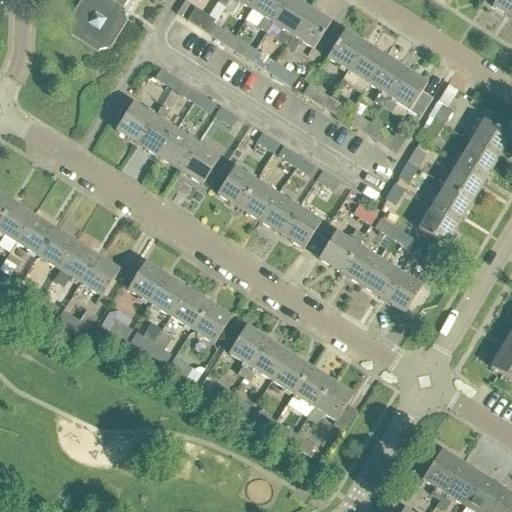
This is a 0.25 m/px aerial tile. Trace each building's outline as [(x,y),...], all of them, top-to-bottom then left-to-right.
[(83,0),(67,26),(69,37),(98,55),(109,53),(128,24),(125,13),(123,12),(131,0),(83,0)] [(232,1),(232,0),(220,0),(217,6),(225,11),(232,1)] [(252,13),(260,0),(232,0),(232,1),(252,13)] [(272,26),(288,0),(260,0),(252,13),(272,26)] [(293,39),(310,13),(289,0),(288,0),(272,26),(281,32),(275,42),(286,49),(293,39)] [(511,22),(511,0),(497,0),(492,10),(511,22)] [(188,24),(208,37),(214,27),(218,21),(198,9),(188,24)] [(293,39),(286,49),(294,55),(301,45),(314,53),(331,26),(310,13),(293,39)] [(228,49),(234,39),(214,27),(208,37),(228,49)] [(342,85),(366,48),(345,35),(328,62),(348,75),(342,85)] [(249,62),(255,53),(234,39),(228,49),(249,62)] [(369,88),(386,61),(366,48),(342,85),(362,98),(369,88)] [(270,76),(276,66),(255,53),(249,62),(270,76)] [(384,111),(407,74),(386,61),(369,88),(381,95),(375,105),(384,111)] [(276,66),(270,76),(290,89),(297,79),(276,66)] [(172,93),(178,84),(161,73),(155,82),(172,93)] [(407,74),(384,111),(392,116),(398,106),(409,114),(407,117),(419,125),(433,102),(422,96),(427,87),(407,74)] [(193,107),(199,97),(178,84),(172,93),(193,107)] [(323,110),(329,101),(309,88),(303,98),(323,110)] [(345,125),(352,115),(362,100),(355,95),(345,111),(329,101),(323,110),(345,125)] [(199,97),(193,107),(211,118),(217,108),(199,97)] [(427,119),(430,121),(442,128),(452,114),(437,104),(427,119)] [(137,147),(155,121),(133,107),(116,134),(137,147)] [(159,161),(176,134),(162,126),(169,115),(161,110),(155,121),(137,147),(159,161)] [(232,132),(239,122),(220,111),(214,120),(232,132)] [(365,137),(371,127),(352,115),(345,125),(365,137)] [(432,144),(442,128),(430,121),(420,136),(432,144)] [(470,145),(499,163),(511,141),(483,123),(470,145)] [(371,127),(365,137),(387,152),(394,142),(371,127)] [(180,174),(197,147),(199,143),(191,138),(188,142),(176,134),(159,161),(180,174)] [(274,158),(280,148),(262,137),(256,146),(274,158)] [(486,184),(499,163),(470,145),(457,167),(486,184)] [(197,147),(180,174),(201,188),(218,161),(197,147)] [(295,171),(301,162),(283,151),(277,160),(295,171)] [(408,167),(417,172),(426,158),(416,152),(408,167)] [(301,162),(295,171),(312,182),(318,173),(301,162)] [(409,187),(417,172),(408,167),(399,181),(409,187)] [(473,206),(486,184),(457,167),(444,189),(473,206)] [(238,211),(255,184),(233,171),(216,197),(238,211)] [(334,196),(340,187),(322,175),(316,185),(334,196)] [(259,225),(276,198),(255,184),(238,211),(259,225)] [(395,209),(404,195),(394,189),(386,203),(395,209)] [(460,228),(473,206),(444,189),(431,211),(460,228)] [(0,223),(11,206),(0,198),(0,223)] [(281,238),(298,212),(276,198),(259,225),(281,238)] [(0,237),(15,247),(33,219),(11,206),(0,223),(0,237)] [(371,229),(378,219),(360,208),(353,218),(371,229)] [(447,250),(460,228),(431,211),(418,233),(447,250)] [(298,212),(281,238),(302,252),(319,226),(298,212)] [(37,260),(54,233),(33,219),(15,247),(37,260)] [(392,242),(398,233),(381,222),(375,231),(392,242)] [(58,274),(76,246),(54,233),(37,260),(58,274)] [(340,276),(356,249),(363,238),(354,233),(348,243),(335,235),(318,262),(340,276)] [(398,233),(392,242),(409,253),(415,244),(398,233)] [(80,288),(97,260),(76,246),(58,274),(80,288)] [(431,267),(437,258),(419,246),(413,256),(431,267)] [(361,289),(378,263),(356,249),(340,276),(361,289)] [(97,260),(80,288),(101,301),(119,274),(97,260)] [(374,328),(381,318),(296,263),(286,279),(307,293),(300,305),(351,337),(362,320),(374,328)] [(383,303),(400,276),(378,263),(361,289),(383,303)] [(148,307),(165,280),(144,266),(127,293),(148,307)] [(0,274),(0,287),(10,294),(16,284),(0,274)] [(400,276),(383,303),(404,317),(421,290),(400,276)] [(170,320),(187,293),(165,280),(148,307),(170,320)] [(36,310),(42,301),(25,290),(19,299),(36,310)] [(191,334),(208,307),(187,293),(170,320),(191,334)] [(42,301),(36,310),(53,321),(59,311),(42,301)] [(208,307),(191,334),(213,348),(230,321),(208,307)] [(70,341),(82,348),(98,321),(87,314),(80,325),(63,314),(57,323),(75,334),(70,341)] [(126,343),(132,334),(114,323),(109,332),(126,343)] [(243,380),(266,343),(244,330),(227,357),(244,367),(238,377),(243,380)] [(511,354),(511,334),(503,349),(511,354)] [(148,356),(153,348),(136,337),(130,345),(148,356)] [(271,384),(288,357),(266,343),(243,380),(250,385),(256,375),(271,384)] [(153,348),(148,356),(165,367),(170,359),(153,348)] [(511,384),(511,354),(503,349),(490,371),(511,384)] [(292,398),(309,371),(288,357),(271,384),(292,398)] [(186,380),(191,372),(174,361),(169,370),(186,380)] [(134,376),(159,387),(164,377),(139,365),(134,376)] [(313,411),(330,384),(309,371),(292,398),(313,411)] [(330,384),(313,411),(306,422),(316,428),(323,417),(334,424),(351,398),(330,384)] [(227,407),(233,398),(215,387),(210,396),(227,407)] [(233,398),(227,407),(244,417),(250,409),(233,398)] [(270,434),(275,425),(258,414),(253,423),(270,434)] [(275,425),(270,434),(286,444),(292,435),(275,425)] [(307,457),(313,449),(296,439),(291,447),(307,457)] [(429,497),(441,504),(464,469),(442,455),(434,468),(424,462),(409,486),(420,493),(425,486),(433,491),(429,497)] [(446,511),(452,503),(466,511),(485,482),(464,469),(441,504),(437,510),(440,511),(446,511)] [(466,511),(495,511),(506,496),(485,482),(466,511)] [(511,511),(511,499),(506,496),(495,511),(511,511)]
